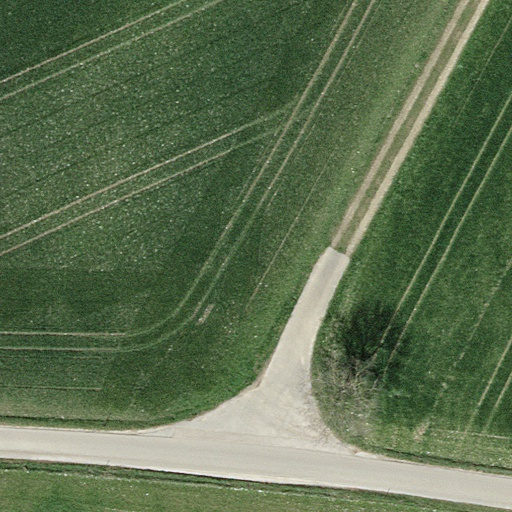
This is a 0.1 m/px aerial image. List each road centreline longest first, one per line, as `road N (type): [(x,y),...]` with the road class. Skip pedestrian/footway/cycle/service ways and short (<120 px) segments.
road 1 (track): [(230,462),(474,0)]
road 2 (unclassified): [(511,499),(167,455),(0,446)]
